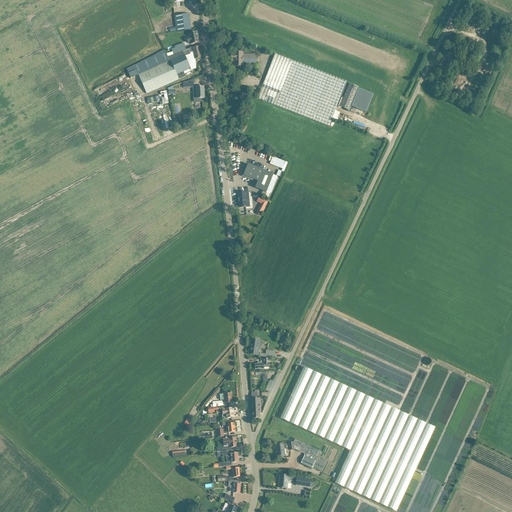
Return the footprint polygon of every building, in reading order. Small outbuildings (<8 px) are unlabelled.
[(189,14),(184,14),(174,16),(176,32),(191,30),(189,14)] [(199,43),(197,37),(198,37),(197,32),(188,34),(189,37),(187,38),(188,43),(190,42),(190,44),(199,43)] [(175,47),(177,53),(186,50),(184,44),(175,47)] [(134,66),(127,69),(131,78),(138,75),(146,94),(179,80),(186,77),(184,72),(190,69),(191,69),(191,70),(196,69),(195,59),(202,58),(199,47),(192,48),(186,50),(174,55),(167,57),(166,54),(164,50),(151,58),(134,66)] [(243,52),(239,52),(234,52),(234,53),(231,53),(231,59),(234,59),(234,66),(243,66),(243,64),(256,64),(256,55),(243,55),(243,52)] [(346,82),(275,54),(258,99),(329,126),(346,82)] [(194,79),(183,83),(173,86),(173,89),(195,87),(194,79)] [(349,84),(340,107),(349,111),(351,106),(366,113),(373,94),(358,88),(349,84)] [(196,87),(196,99),(204,98),(204,87),(196,87)] [(281,171),(284,172),(287,163),(275,158),(272,157),(270,164),(282,169),(281,171)] [(255,188),(261,190),(263,191),(261,196),(268,199),(270,194),(266,192),(270,193),(277,177),(273,175),(273,174),(248,164),(243,176),(258,181),(255,188)] [(249,201),(249,197),(248,192),(237,193),(239,208),(250,207),(249,201)] [(268,201),(259,196),(256,201),(261,203),(258,208),(263,211),(268,201)] [(248,354),(258,355),(259,347),(262,348),(262,341),(260,341),(250,339),(248,354)] [(264,368),(269,367),(269,359),(260,359),(260,362),(258,362),(258,364),(255,364),(255,370),(264,369),(264,368)] [(304,367),(280,418),(350,450),(335,483),(396,511),(435,427),(304,367)] [(273,378),(269,388),(275,391),(278,380),(273,378)] [(231,393),(226,394),(220,394),(220,400),(225,400),(225,403),(232,402),(231,393)] [(260,399),(253,399),(251,399),(251,409),(252,409),(253,418),(259,418),(259,413),(261,413),(260,399)] [(225,406),(222,407),(222,406),(222,407),(222,416),(222,418),(223,419),(226,419),(227,418),(233,417),(232,408),(226,409),(225,406)] [(296,438),(298,448),(309,451),(308,451),(309,454),(311,454),(312,458),(312,455),(311,448),(308,447),(307,444),(308,441),(305,441),(302,440),(301,436),(293,434),(292,438),(296,438)] [(223,447),(217,448),(217,452),(221,452),(225,451),(231,451),(232,450),(231,448),(232,448),(237,447),(236,438),(229,439),(229,436),(227,436),(225,437),(225,440),(223,440),(223,447)] [(170,449),(168,446),(165,443),(162,446),(167,452),(170,449)] [(283,444),(281,444),(276,445),(276,450),(277,450),(277,452),(276,452),(277,457),(285,456),(284,449),(287,449),(287,445),(284,445),(283,444)] [(225,451),(221,452),(221,457),(226,456),(226,458),(231,457),(231,463),(232,463),(238,462),(237,453),(231,453),(231,451),(225,451)] [(315,467),(319,460),(308,454),(304,461),(315,467)] [(228,466),(226,467),(226,470),(232,469),(233,478),(240,477),(239,468),(232,469),(232,466),(228,467),(228,466)] [(288,475),(285,475),(280,475),(279,481),(280,482),(280,483),(279,483),(279,488),(281,488),(287,489),(288,481),(291,481),(291,477),(288,476),(288,475)] [(311,479),(297,477),(295,486),(310,488),(311,479)] [(228,485),(228,487),(233,488),(233,493),(240,494),(240,484),(240,480),(228,481),(228,485)] [(235,498),(226,494),(224,499),(233,503),(235,498)]
